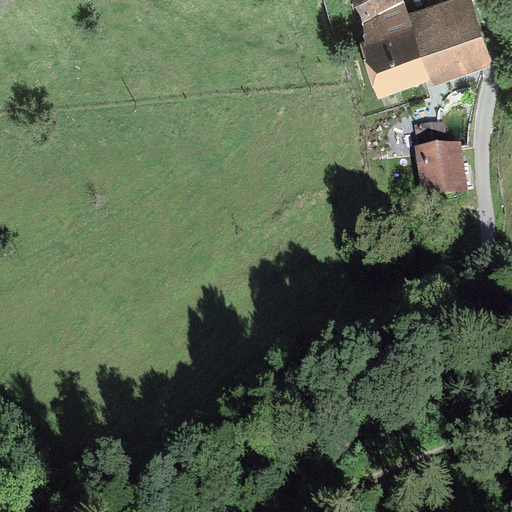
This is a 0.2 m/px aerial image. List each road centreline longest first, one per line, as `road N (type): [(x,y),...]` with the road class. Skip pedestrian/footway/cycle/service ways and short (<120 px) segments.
road 1 (track): [(294,511),(448,347),(485,277)]
road 2 (track): [(304,511),(405,463),(511,430)]
